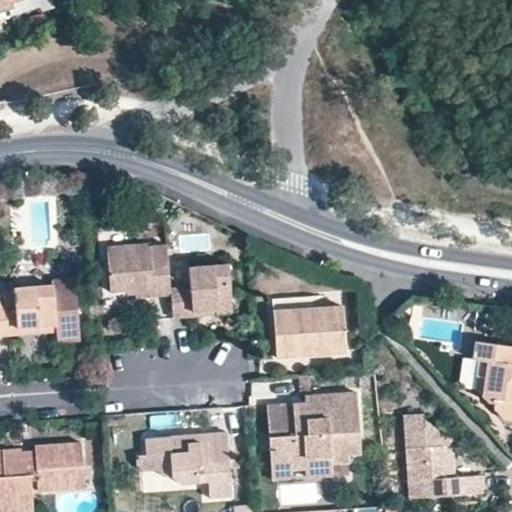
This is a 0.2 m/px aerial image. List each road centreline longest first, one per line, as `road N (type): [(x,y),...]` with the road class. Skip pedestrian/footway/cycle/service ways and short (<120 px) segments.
road 1 (unclassified): [(307,40),(252,77),(120,132),(93,152)]
road 2 (residential): [(293,222),(383,254),(511,275)]
road 3 (residential): [(93,152),(139,160),(293,222)]
road 4 (unclassified): [(293,222),(291,87),(307,40)]
road 5 (residential): [(173,385),(0,398)]
